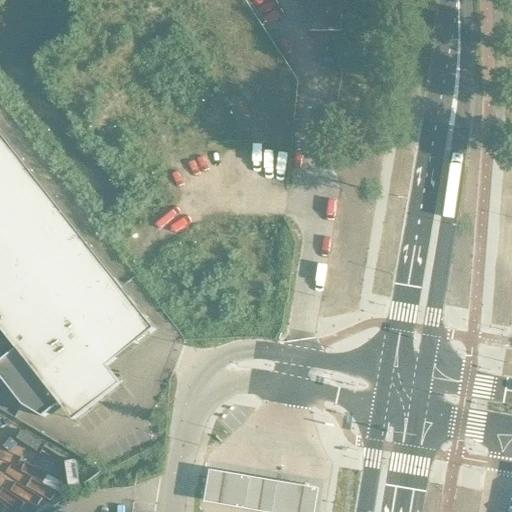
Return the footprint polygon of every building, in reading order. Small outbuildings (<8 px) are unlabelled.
[(0,0),(0,103),(79,204),(182,139),(94,0),(0,0)] [(312,0),(311,29),(344,30),(345,0),(312,0)] [(153,325),(0,129),(0,327),(17,349),(0,362),(0,374),(24,405),(44,417),(61,403),(75,420),(120,381),(106,365),(153,325)] [(0,331),(0,355),(12,347),(0,331)] [(280,485),(211,474),(206,505),(247,511),(316,511),(320,492),(280,485)]
